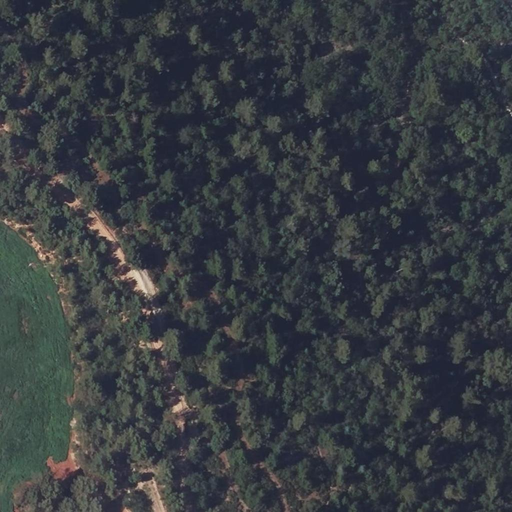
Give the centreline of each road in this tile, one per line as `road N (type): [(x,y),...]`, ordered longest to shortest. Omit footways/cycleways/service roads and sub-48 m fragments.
road 1 (track): [(0,17),(13,32),(24,104),(105,177),(134,191),(170,263),(203,284),(244,379),(238,416),(286,511)]
road 2 (track): [(184,511),(160,370),(130,272),(100,230),(0,139)]
